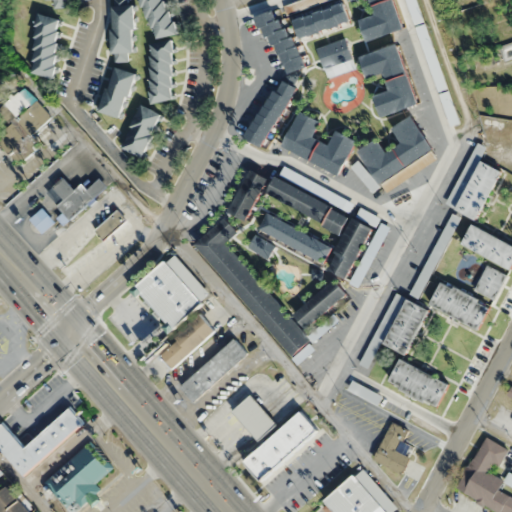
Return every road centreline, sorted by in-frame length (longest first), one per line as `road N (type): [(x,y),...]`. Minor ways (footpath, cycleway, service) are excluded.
road 1 (residential): [(70,334),(157,240),(221,112),(228,44),(219,0),(472,416),(418,511)]
road 2 (primary): [(70,334),(226,511)]
